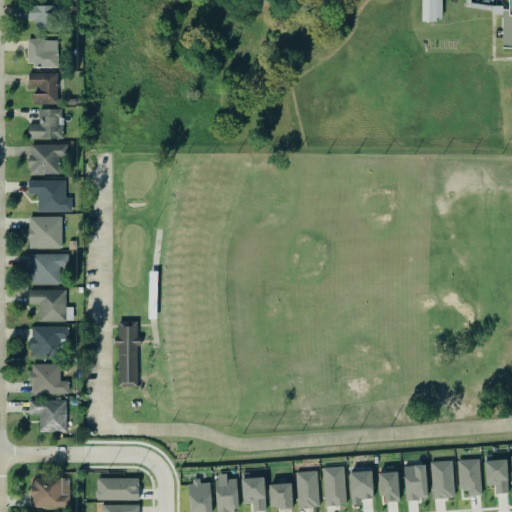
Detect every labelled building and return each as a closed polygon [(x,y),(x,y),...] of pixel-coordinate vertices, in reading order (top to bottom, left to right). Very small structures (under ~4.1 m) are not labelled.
[(420,19),(420,0),(434,0),(434,20),(420,19)] [(511,0),(507,0),(507,8),(501,8),(500,47),(511,47),(511,0)] [(27,20),(34,20),(34,30),(55,31),(56,5),(27,5),(27,20)] [(57,66),(57,39),(27,39),(27,66),(57,66)] [(32,104),(58,103),(57,72),(28,72),(29,86),(39,86),(39,93),(32,93),(32,104)] [(28,124),(28,139),(63,138),(62,108),(39,109),(39,123),(28,124)] [(67,156),(67,143),(29,144),(30,174),(59,173),(59,157),(67,156)] [(65,179),(27,180),(27,194),(37,194),(37,212),(72,211),(71,197),(65,197),(65,179)] [(61,216),(29,216),(29,248),(62,248),(61,216)] [(68,254),(30,253),(29,284),(59,284),(60,266),(68,266),(68,254)] [(38,321),(73,321),(72,306),(66,306),(66,289),(29,289),(29,304),(38,304),(38,321)] [(113,344),(113,334),(116,334),(116,320),(136,320),(135,336),(138,336),(139,345),(135,345),(135,386),(116,386),(116,344),(113,344)] [(31,325),(31,355),(68,356),(69,326),(31,325)] [(60,364),(30,363),(30,393),(69,393),(69,380),(60,380),(60,364)] [(39,432),(66,432),(66,400),(29,400),(29,414),(39,414),(39,432)] [(508,493),(506,459),(492,459),(492,454),(484,454),(485,486),(495,485),(495,493),(508,493)] [(457,459),(458,490),(468,490),(468,495),(480,495),(479,458),(457,459)] [(454,498),(453,461),(432,461),(432,498),(454,498)] [(427,499),(426,464),(404,465),(405,499),(427,499)] [(385,466),(393,465),(394,471),(397,471),(399,498),(399,501),(384,501),(384,495),(379,495),(377,472),(386,471),(385,466)] [(324,505),(345,505),(344,466),(323,467),(324,505)] [(298,508),(319,507),(317,470),(297,471),(298,508)] [(373,500),(372,471),(350,472),(350,501),(373,500)] [(241,472),(242,503),(252,502),(252,511),(265,511),(264,477),(249,477),(249,472),(241,472)] [(237,511),(237,478),(226,479),(226,473),(215,474),(216,511),(237,511)] [(69,507),(70,478),(31,477),(31,507),(69,507)] [(138,500),(138,478),(97,478),(96,499),(138,500)] [(211,511),(210,480),(189,481),(189,511),(211,511)] [(269,484),(270,509),(292,508),(291,483),(269,484)]
